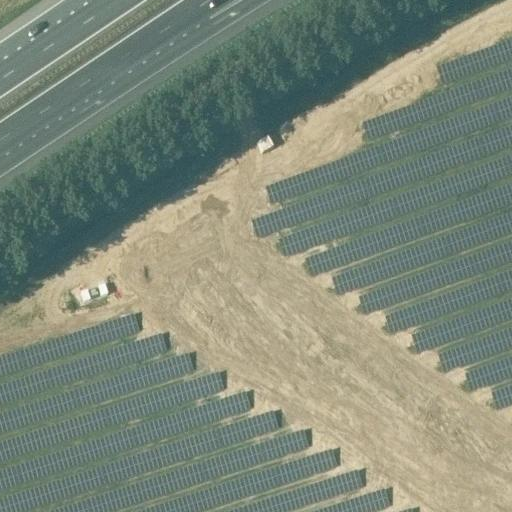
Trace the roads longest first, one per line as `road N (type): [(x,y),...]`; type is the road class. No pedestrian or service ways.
road 1 (unclassified): [(0,239),(387,0)]
road 2 (motorway): [(0,141),(193,12)]
road 3 (motorway): [(119,0),(0,79)]
